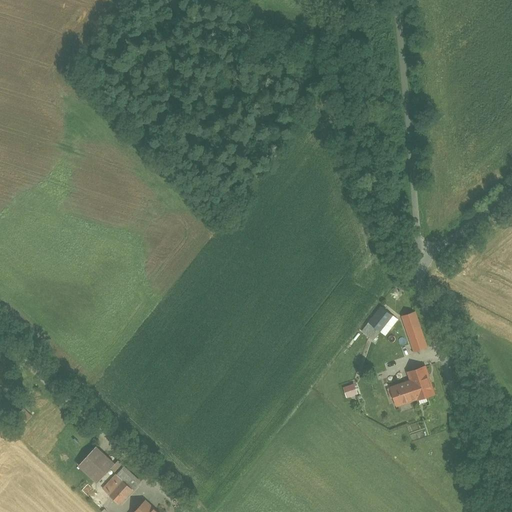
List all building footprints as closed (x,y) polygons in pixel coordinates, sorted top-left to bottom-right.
[(397,319),(381,306),(362,331),(374,340),(380,332),(385,335),(397,319)] [(417,320),(405,324),(414,351),(427,347),(417,320)] [(353,361),(364,366),(372,345),(361,340),(353,361)] [(425,367),(408,373),(412,382),(394,388),(397,398),(414,392),(417,400),(434,394),(425,367)] [(345,398),(357,394),(353,383),(341,386),(345,398)] [(16,430),(31,415),(22,407),(7,421),(16,430)] [(115,464),(96,447),(79,466),(97,482),(115,464)] [(140,482),(124,467),(103,489),(120,504),(140,482)] [(145,501),(134,511),(150,511),(154,508),(145,501)]
